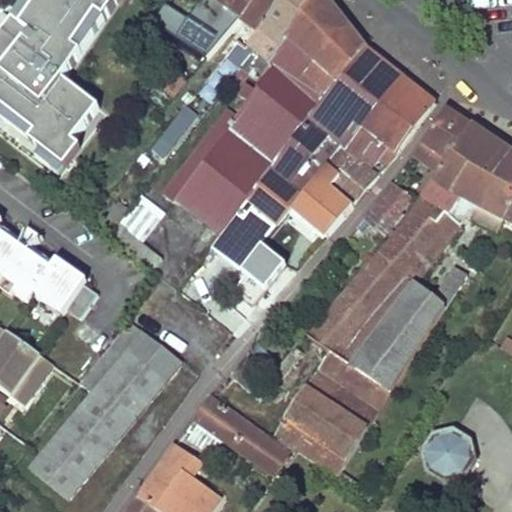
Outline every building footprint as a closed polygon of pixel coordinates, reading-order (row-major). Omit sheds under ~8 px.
[(28,0),(14,20),(5,14),(0,19),(0,118),(41,150),(35,159),(60,177),(80,148),(75,143),(99,110),(66,82),(128,0),(28,0)] [(365,50),(325,0),(311,0),(265,69),(269,72),(255,92),(247,87),(238,97),(245,104),(235,116),(226,111),(162,197),(167,201),(170,198),(174,201),(178,195),(223,234),(245,206),(268,174),(271,171),(365,50)] [(211,0),(243,20),(256,0),(211,0)] [(238,87),(248,75),(256,81),(265,69),(311,0),(281,0),(255,40),(248,47),(255,53),(231,83),(238,87)] [(255,40),(281,0),(256,0),(243,20),(241,23),(254,32),(250,36),(255,40)] [(232,39),(204,72),(211,78),(229,57),(234,51),(239,45),(232,39)] [(234,51),(239,56),(245,50),(239,45),(234,51)] [(361,127),(401,78),(365,50),(271,171),(292,187),(313,159),(326,170),(328,167),(361,127)] [(234,62),(239,56),(234,51),(229,57),(234,62)] [(234,62),(229,57),(211,78),(195,96),(202,100),(234,62)] [(182,83),(168,73),(159,86),(174,97),(182,83)] [(396,157),(435,103),(401,78),(361,127),(371,137),(390,151),(396,157)] [(164,162),(200,120),(187,109),(151,151),(164,162)] [(437,174),(471,127),(445,111),(413,157),(437,174)] [(503,220),(511,204),(511,153),(471,127),(437,174),(416,204),(375,257),(338,297),(304,335),(325,353),(273,437),(294,451),(337,479),(341,473),(381,410),(429,334),(466,279),(453,271),(432,300),(416,287),(467,220),(475,209),(503,220)] [(355,156),(371,137),(361,127),(328,167),(331,169),(337,173),(353,155),(355,156)] [(363,194),(379,175),(355,156),(353,155),(337,173),(363,194)] [(327,238),(363,194),(337,173),(331,169),(312,194),(332,212),(316,230),(327,238)] [(301,200),(268,174),(245,206),(277,230),(301,200)] [(410,201),(391,186),(362,220),(383,238),(402,216),(401,213),(410,201)] [(511,204),(503,220),(511,225),(511,204)] [(126,213),(117,206),(99,229),(108,236),(126,213)] [(493,235),(503,220),(475,209),(467,220),(493,235)] [(0,278),(18,291),(14,298),(28,308),(35,299),(63,319),(67,314),(83,323),(98,299),(84,290),(87,285),(57,263),(51,272),(0,235),(0,230),(3,225),(0,223),(0,278)] [(161,262),(118,228),(108,240),(151,276),(153,274),(161,262)] [(257,307),(285,270),(265,254),(236,291),(257,307)] [(92,396),(29,472),(66,503),(180,365),(131,326),(83,388),(92,396)] [(0,391),(11,399),(40,358),(0,330),(0,391)] [(272,375),(249,356),(233,374),(234,378),(236,380),(259,399),(265,400),(302,355),(294,348),(272,375)] [(25,409),(53,368),(40,358),(11,399),(25,409)] [(290,458),(210,400),(195,421),(200,424),(222,440),(276,478),(290,458)] [(211,456),(222,440),(200,424),(189,441),(211,456)] [(192,463),(173,452),(138,500),(155,511),(210,511),(219,501),(192,483),(183,477),(192,463)] [(192,483),(201,471),(192,463),(183,477),(192,483)] [(337,479),(335,483),(353,495),(359,485),(341,473),(337,479)] [(359,485),(353,495),(368,504),(375,493),(360,483),(359,485)] [(155,511),(138,500),(129,511),(155,511)]
